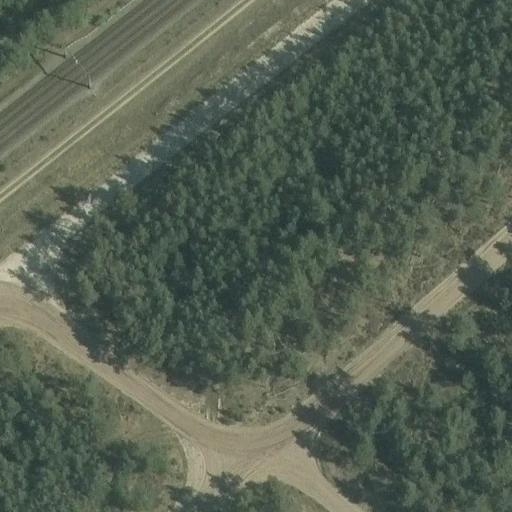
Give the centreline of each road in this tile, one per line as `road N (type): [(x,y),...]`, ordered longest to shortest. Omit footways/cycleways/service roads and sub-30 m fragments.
road 1 (track): [(0,278),(352,0)]
road 2 (track): [(511,237),(188,511)]
road 3 (track): [(0,197),(248,0)]
